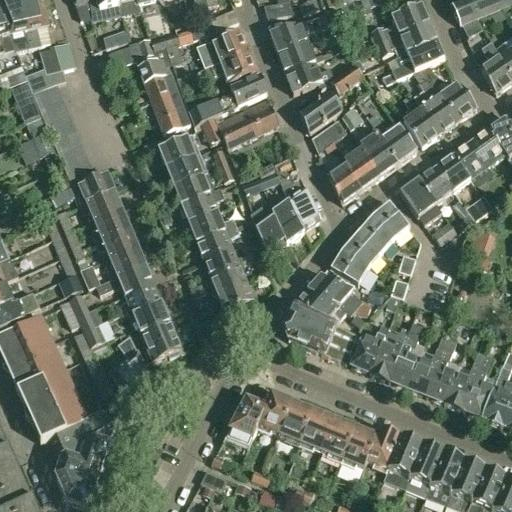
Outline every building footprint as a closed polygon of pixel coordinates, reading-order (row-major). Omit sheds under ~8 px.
[(41,0),(22,0),(19,1),(32,54),(41,51),(50,48),(46,32),(48,31),(41,0)] [(72,0),(81,26),(96,22),(94,14),(90,15),(88,4),(92,3),(93,5),(97,4),(96,0),(72,0)] [(115,0),(96,0),(97,4),(93,5),(92,3),(88,4),(90,15),(94,14),(96,22),(110,19),(109,13),(119,11),(115,0)] [(121,20),(140,16),(138,8),(137,8),(134,0),(115,0),(119,11),(121,20)] [(134,0),(137,8),(138,8),(160,3),(160,2),(158,2),(157,0),(134,0)] [(192,0),(196,14),(206,12),(203,0),(192,0)] [(203,0),(206,12),(217,9),(215,0),(203,0)] [(275,0),(278,9),(289,7),(286,0),(275,0)] [(372,10),(383,8),(381,0),(379,0),(369,2),(372,10)] [(462,30),(476,24),(511,8),(511,0),(473,0),(470,2),(460,6),(451,10),(460,31),(462,30)] [(0,20),(8,41),(19,38),(22,56),(32,54),(19,1),(0,5),(0,20)] [(372,10),(369,2),(368,1),(360,3),(363,12),(370,11),(372,11),(372,10)] [(319,14),(319,13),(316,4),(305,8),(309,17),(319,14)] [(268,26),(293,21),(289,7),(278,9),(264,12),(268,26)] [(301,20),(309,17),(305,8),(298,10),(301,20)] [(392,21),(395,30),(385,34),(383,31),(371,37),(376,50),(429,28),(421,9),(392,21)] [(363,12),(333,19),(336,33),(373,24),(370,11),(363,12)] [(238,27),(233,14),(210,24),(211,25),(209,26),(212,38),(238,27)] [(317,21),(322,33),(329,31),(324,19),(317,21)] [(0,58),(4,57),(0,43),(8,41),(0,20),(0,58)] [(482,35),(476,24),(462,30),(468,43),(482,35)] [(190,34),(191,34),(193,45),(194,45),(212,38),(209,26),(190,34)] [(303,37),(309,35),(305,26),(300,28),(272,39),(279,58),(307,47),(303,37)] [(437,47),(429,28),(376,50),(381,62),(394,57),(392,54),(394,53),(398,63),(437,47)] [(191,34),(190,34),(175,39),(179,50),(181,49),(193,45),(191,34)] [(212,47),(217,61),(208,64),(211,71),(211,72),(250,57),(242,35),(212,47)] [(115,41),(118,50),(127,46),(125,37),(115,41)] [(175,39),(150,47),(154,60),(166,56),(179,50),(175,39)] [(149,44),(129,51),(127,52),(129,59),(140,55),(142,64),(143,64),(144,64),(154,60),(150,47),(149,44)] [(38,57),(41,64),(44,74),(46,81),(63,76),(76,72),(69,47),(49,52),(50,54),(38,57)] [(279,58),(286,78),(315,68),(323,65),(321,60),(313,63),(307,47),(279,58)] [(412,77),(420,74),(429,70),(444,64),(437,47),(398,63),(401,71),(391,75),(393,78),(382,82),(382,83),(380,84),(382,90),(412,78),(412,77)] [(490,68),(481,74),(496,99),(511,87),(511,84),(490,48),(482,54),(490,68)] [(491,48),(490,48),(511,84),(511,52),(508,55),(504,48),(495,55),(491,48)] [(181,49),(179,50),(166,56),(171,69),(172,71),(183,67),(179,55),(183,53),(181,49)] [(113,74),(142,64),(140,55),(129,59),(127,52),(108,58),(113,74)] [(138,73),(150,106),(177,96),(168,71),(171,69),(166,56),(154,60),(144,64),(146,71),(138,73)] [(228,89),(258,77),(250,57),(211,72),(211,71),(204,73),(208,84),(214,81),(223,78),(228,89)] [(359,78),(360,78),(365,75),(359,63),(355,66),(353,62),(352,63),(355,70),(359,78)] [(320,81),(315,68),(286,78),(293,98),(322,88),(331,82),(330,77),(320,81)] [(363,83),(360,78),(359,78),(355,70),(345,77),(330,88),(339,100),(355,89),(363,83)] [(437,81),(429,70),(420,74),(428,85),(437,81)] [(67,86),(63,77),(63,76),(46,81),(44,74),(31,79),(25,81),(33,99),(57,90),(56,89),(67,86)] [(420,88),(428,85),(420,74),(412,77),(412,78),(420,88)] [(5,82),(9,92),(27,86),(23,76),(5,82)] [(183,105),(194,101),(186,81),(176,84),(183,105)] [(222,118),(267,100),(259,81),(230,93),(233,100),(217,107),(189,118),(194,132),(215,123),(221,121),(222,120),(222,118)] [(26,129),(41,123),(27,88),(11,94),(25,129),(26,129)] [(458,89),(440,101),(440,102),(458,127),(476,114),(458,89)] [(33,99),(38,111),(62,101),(57,90),(33,99)] [(440,139),(458,127),(440,102),(440,101),(432,91),(414,103),(440,139)] [(189,129),(177,96),(150,106),(163,139),(189,129)] [(310,139),(341,117),(328,98),(300,118),(310,139)] [(414,120),(404,128),(422,153),(440,139),(414,103),(411,99),(403,104),(414,120)] [(66,111),(62,101),(38,111),(42,121),(66,111)] [(278,132),(268,105),(222,126),(221,121),(215,123),(225,145),(228,154),(278,132)] [(70,122),(66,111),(42,121),(46,132),(70,122)] [(354,114),(342,122),(350,135),(363,127),(354,114)] [(399,132),(390,138),(386,132),(377,119),(369,125),(374,133),(373,134),(398,170),(416,157),(399,132)] [(75,132),(70,122),(46,132),(49,137),(48,138),(50,142),(75,132)] [(26,129),(28,133),(32,142),(46,136),(41,123),(26,129)] [(215,123),(194,132),(196,136),(202,133),(209,151),(225,145),(215,123)] [(511,131),(505,123),(495,130),(487,135),(505,160),(511,169),(511,131)] [(338,125),(326,134),(333,148),(347,138),(338,125)] [(79,142),(75,132),(50,142),(54,153),(79,142)] [(312,144),(318,158),(333,148),(326,134),(312,144)] [(362,153),(361,154),(380,183),(398,170),(373,134),(364,140),(367,145),(360,150),(362,153)] [(487,135),(470,148),(487,173),(505,160),(487,135)] [(54,153),(50,142),(48,138),(19,149),(23,157),(35,152),(40,163),(56,156),(54,153)] [(339,161),(358,147),(353,140),(334,154),(339,161)] [(192,141),(166,151),(159,154),(167,173),(199,160),(192,141)] [(57,157),(56,158),(59,163),(84,153),(79,142),(54,153),(56,156),(57,157)] [(141,151),(143,159),(158,153),(155,145),(141,151)] [(470,148),(452,161),(470,185),(487,173),(470,148)] [(88,163),(84,153),(59,163),(63,173),(88,163)] [(346,170),(361,196),(380,183),(361,154),(344,166),(346,170)] [(219,174),(229,170),(223,155),(213,159),(219,174)] [(45,162),(51,179),(63,174),(63,173),(59,163),(56,158),(45,162)] [(167,173),(174,191),(207,178),(199,160),(167,173)] [(259,179),(257,179),(259,184),(276,176),(270,161),(254,167),(259,179)] [(452,161),(435,173),(453,197),(470,185),(452,161)] [(93,173),(88,163),(63,173),(63,174),(67,184),(93,173)] [(319,226),(305,194),(292,163),(274,171),(276,176),(281,188),(280,189),(282,193),(288,207),(289,206),(303,237),(319,226)] [(229,170),(219,174),(224,188),(234,184),(229,170)] [(346,170),(330,182),(342,210),(361,196),(346,170)] [(96,182),(93,173),(67,184),(71,192),(96,182)] [(435,173),(418,186),(436,210),(453,197),(435,173)] [(51,179),(58,197),(58,198),(71,193),(71,192),(67,184),(63,174),(51,179)] [(263,195),(280,189),(281,188),(276,176),(259,184),(261,189),(263,195)] [(174,191),(182,210),(220,195),(219,193),(214,196),(207,178),(174,191)] [(108,179),(97,184),(96,182),(71,192),(71,193),(58,198),(58,197),(51,200),(55,211),(72,203),(82,199),(86,209),(115,197),(108,179)] [(257,179),(240,185),(243,196),(261,189),(259,184),(257,179)] [(435,226),(428,215),(436,210),(418,186),(400,198),(418,223),(419,222),(430,237),(438,230),(441,229),(438,224),(435,226)] [(182,210),(189,229),(217,217),(213,208),(224,203),(220,195),(182,210)] [(123,215),(115,197),(86,209),(80,211),(84,220),(90,218),(94,227),(123,215)] [(481,221),(492,214),(483,201),(465,214),(473,225),(472,225),(474,227),(481,221)] [(36,207),(45,227),(53,223),(45,204),(36,207)] [(465,230),(472,225),(473,225),(465,214),(459,205),(452,210),(465,230)] [(250,220),(254,230),(268,262),(286,249),(272,218),(268,206),(260,213),(250,220)] [(289,206),(288,207),(272,218),(286,249),(303,237),(289,206)] [(389,208),(381,214),(372,222),(393,246),(409,233),(389,208)] [(131,234),(123,215),(94,227),(97,236),(92,238),(96,248),(131,234)] [(73,235),(66,217),(65,216),(57,219),(65,239),(73,235)] [(165,228),(173,224),(169,217),(162,220),(165,228)] [(189,229),(196,247),(231,233),(236,231),(233,223),(221,227),(217,217),(189,229)] [(380,259),(393,246),(372,222),(357,239),(380,259)] [(45,227),(52,245),(60,241),(53,223),(45,227)] [(449,227),(432,239),(440,251),(457,239),(449,227)] [(196,247),(204,266),(232,254),(228,244),(239,238),(236,231),(231,233),(196,247)] [(138,252),(131,234),(96,248),(100,257),(105,254),(109,264),(138,252)] [(82,254),(73,235),(65,239),(73,258),(82,254)] [(457,250),(453,263),(489,275),(492,264),(488,263),(495,244),(475,237),(469,254),(457,250)] [(368,273),(380,259),(357,239),(342,256),(368,273)] [(47,270),(60,264),(68,260),(60,241),(52,245),(55,252),(42,257),(47,270)] [(0,247),(0,268),(10,264),(0,268),(0,256),(3,255),(0,247)] [(146,270),(138,252),(109,264),(113,273),(107,275),(111,285),(146,270)] [(90,274),(82,254),(73,258),(81,277),(90,274)] [(204,266),(211,284),(240,273),(254,268),(251,258),(241,262),(240,261),(235,263),(232,254),(204,266)] [(342,256),(331,274),(358,291),(368,273),(342,256)] [(60,264),(68,283),(76,279),(68,260),(60,264)] [(401,268),(412,272),(415,264),(403,260),(401,268)] [(259,277),(267,274),(262,263),(255,266),(259,277)] [(0,290),(5,288),(18,283),(10,264),(0,268),(0,290)] [(412,272),(401,268),(398,276),(410,280),(412,272)] [(111,286),(97,291),(96,292),(100,301),(121,292),(125,301),(154,289),(146,270),(111,285),(111,286)] [(253,305),(243,281),(240,273),(211,284),(224,317),(253,305)] [(89,294),(96,292),(97,291),(90,274),(81,277),(89,294)] [(68,283),(74,298),(75,299),(83,295),(76,279),(68,283)] [(320,281),(306,297),(339,312),(340,311),(346,317),(350,321),(354,317),(366,322),(370,311),(362,308),(362,307),(351,298),(353,296),(320,281)] [(393,292),(405,296),(407,288),(396,284),(393,292)] [(0,290),(0,312),(13,307),(5,288),(0,290)] [(125,301),(129,311),(125,312),(129,321),(161,307),(154,289),(125,301)] [(201,289),(190,293),(193,302),(204,297),(201,289)] [(405,296),(393,292),(391,300),(400,303),(402,304),(405,296)] [(334,331),(346,317),(340,311),(339,312),(306,297),(293,312),(295,313),(334,331)] [(20,322),(40,313),(33,298),(13,307),(0,312),(0,334),(22,325),(20,322)] [(75,322),(89,315),(81,300),(68,306),(75,322)] [(391,300),(384,307),(388,308),(386,312),(395,315),(400,303),(391,300)] [(80,331),(75,322),(68,306),(59,310),(71,335),(80,331)] [(137,329),(140,337),(140,338),(169,326),(161,307),(129,321),(133,330),(137,329)] [(345,371),(356,341),(350,338),(336,332),(334,331),(295,313),(284,334),(283,334),(288,346),(323,361),(345,371)] [(89,315),(75,322),(80,331),(82,337),(102,327),(96,314),(89,317),(89,315)] [(12,376),(17,395),(64,373),(41,322),(0,340),(0,353),(4,361),(10,363),(14,371),(12,376)] [(140,338),(152,367),(181,354),(169,326),(140,338)] [(82,337),(83,337),(90,354),(106,346),(98,330),(103,328),(102,327),(82,337)] [(355,329),(350,338),(356,341),(360,332),(355,329)] [(388,387),(389,388),(410,332),(401,329),(398,337),(397,340),(388,336),(387,336),(369,380),(388,388),(388,387)] [(389,388),(407,395),(422,356),(422,357),(424,352),(417,348),(418,345),(415,344),(419,332),(412,329),(410,332),(389,388)] [(363,341),(350,372),(369,380),(387,336),(388,336),(389,334),(380,330),(375,345),(363,341)] [(104,381),(90,354),(83,337),(72,342),(94,385),(104,381)] [(131,405),(153,388),(137,357),(130,341),(117,350),(128,364),(110,379),(131,405)] [(407,395),(426,402),(448,344),(441,341),(437,353),(433,361),(422,357),(422,356),(407,395)] [(426,402),(445,410),(460,371),(449,367),(451,359),(456,348),(448,344),(426,402)] [(449,412),(463,418),(485,361),(477,358),(471,375),(460,371),(445,410),(449,412)] [(511,404),(511,399),(503,396),(510,376),(511,371),(511,359),(508,358),(496,386),(497,386),(493,394),(482,425),(487,427),(502,433),(511,404)] [(469,420),(482,425),(493,394),(497,386),(496,386),(487,382),(494,364),(485,361),(463,418),(469,420)] [(35,428),(41,448),(49,445),(88,427),(88,426),(64,373),(17,395),(28,412),(34,414),(37,422),(35,428)] [(104,382),(104,381),(94,385),(103,405),(114,399),(106,381),(104,382)] [(258,432),(279,440),(292,408),(271,400),(266,412),(258,432)] [(247,455),(252,444),(253,444),(258,432),(266,412),(246,404),(230,435),(224,445),(247,455)] [(511,404),(502,433),(511,437),(511,404)] [(279,440),(300,449),(314,417),(292,408),(279,440)] [(105,464),(115,432),(107,417),(88,426),(88,427),(105,464)] [(300,449),(322,458),(335,425),(314,417),(300,449)] [(322,458),(343,466),(356,434),(335,425),(322,458)] [(90,508),(105,464),(88,427),(49,445),(60,469),(55,482),(67,507),(80,511),(83,511),(90,509),(90,508)] [(0,511),(33,511),(33,509),(0,434),(0,511)] [(364,475),(367,467),(377,442),(356,434),(343,466),(364,475)] [(380,435),(377,442),(367,467),(388,476),(402,443),(380,435)] [(388,476),(400,480),(395,492),(404,496),(423,452),(402,443),(388,476)] [(443,460),(423,452),(404,496),(424,504),(443,460)] [(216,460),(211,469),(219,472),(224,463),(216,460)] [(445,511),(464,468),(443,460),(424,504),(445,511)] [(470,511),(485,477),(464,468),(445,511),(470,511)] [(137,487),(148,492),(154,480),(144,474),(137,487)] [(255,475),(252,484),(251,485),(259,489),(263,479),(255,475)] [(207,477),(200,489),(214,495),(220,482),(207,477)] [(494,511),(505,485),(485,477),(470,511),(494,511)] [(270,482),(263,479),(259,489),(266,491),(270,482)] [(511,511),(511,487),(505,485),(494,511),(511,511)] [(248,501),(250,496),(251,492),(239,487),(235,497),(248,501)] [(205,491),(202,498),(210,502),(213,494),(205,491)] [(297,493),(294,502),(302,505),(306,496),(297,493)] [(259,507),(270,511),(274,511),(279,501),(264,495),(263,498),(260,497),(257,504),(260,505),(259,507)] [(314,499),(306,496),(302,505),(310,508),(314,499)] [(285,511),(289,505),(279,501),(274,511),(285,511)]
